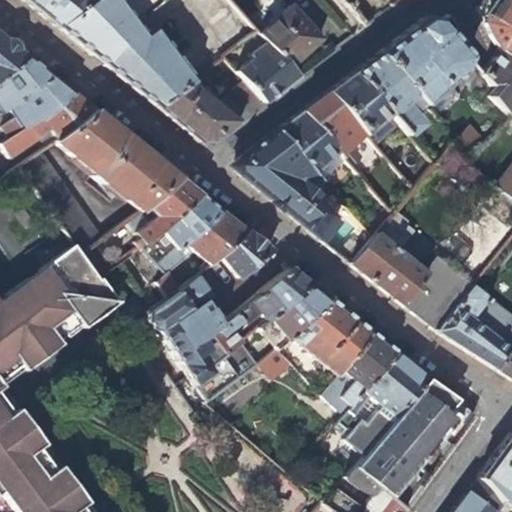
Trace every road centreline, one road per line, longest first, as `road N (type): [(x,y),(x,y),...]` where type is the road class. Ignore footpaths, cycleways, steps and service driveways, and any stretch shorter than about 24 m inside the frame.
road 1 (residential): [(502,401),(430,357),(194,163)]
road 2 (residential): [(426,0),(194,163)]
road 3 (residential): [(194,163),(0,0)]
road 4 (residential): [(426,511),(502,401)]
